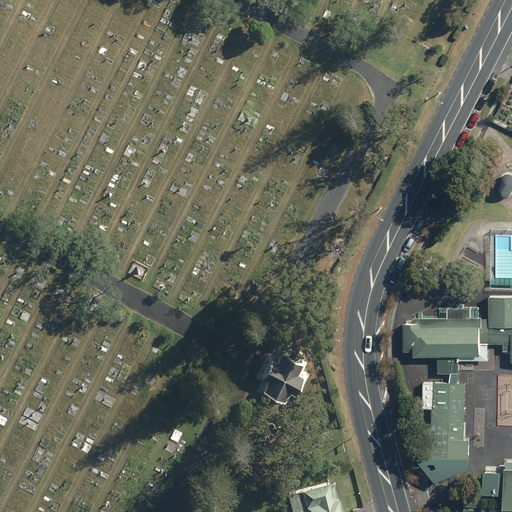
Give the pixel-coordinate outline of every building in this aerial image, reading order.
[(457,254),(482,268),(491,252),(465,238),(457,254)] [(439,350),(439,369),(459,368),(459,350),(481,350),(481,339),(511,339),(511,291),(490,292),(490,315),(483,315),(483,313),(414,313),(414,319),(404,319),(405,346),(415,346),(415,350),(439,350)] [(265,387),(288,398),(291,392),(296,394),(306,374),(300,371),(304,361),(283,351),(278,361),(274,359),(264,377),(269,379),(265,387)] [(436,478),(470,464),(472,453),(469,453),(469,437),(465,437),(467,380),(435,379),(434,380),(424,380),(423,404),(433,405),(432,445),(427,445),(427,450),(419,450),(436,478)] [(511,464),(506,464),(506,470),(484,469),(484,490),(500,491),(500,484),(505,485),(505,503),(511,502),(511,464)] [(342,511),(335,481),(290,493),(295,511),(342,511)] [(464,511),(479,511),(479,496),(465,496),(464,511)]
